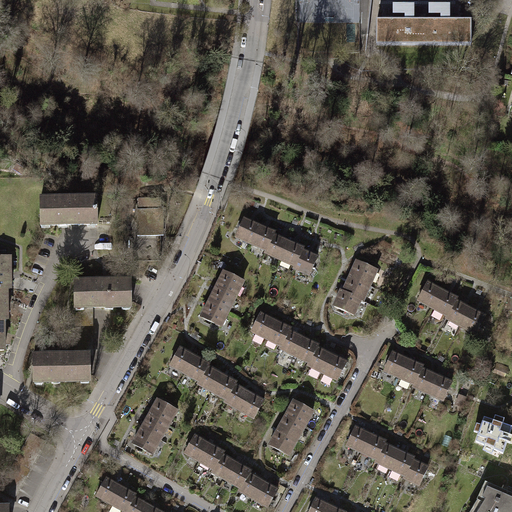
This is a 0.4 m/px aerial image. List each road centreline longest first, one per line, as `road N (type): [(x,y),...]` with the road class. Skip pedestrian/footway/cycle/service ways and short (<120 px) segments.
road 1 (residential): [(253,0),(234,116),(206,201),(83,437)]
road 2 (residential): [(389,330),(372,347),(284,511)]
road 3 (residential): [(212,511),(103,447)]
